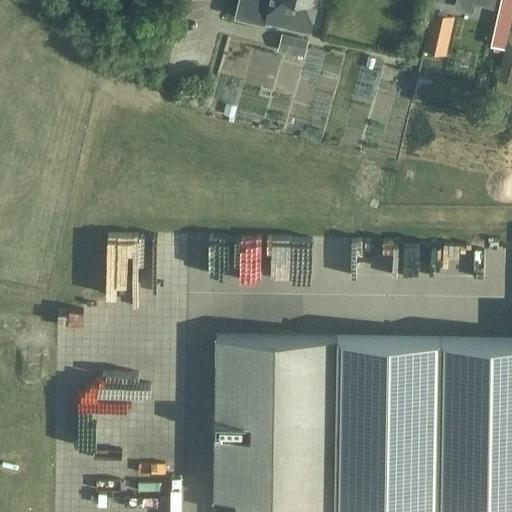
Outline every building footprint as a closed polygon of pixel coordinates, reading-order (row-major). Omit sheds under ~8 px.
[(238,0),(234,16),(265,23),(266,19),(311,30),(317,0),(238,0)] [(458,0),(457,6),(471,10),(473,1),(492,5),(493,0),(458,0)] [(511,0),(499,0),(496,13),(511,17),(511,10),(511,0)] [(432,11),(424,47),(445,52),(453,16),(432,11)] [(282,33),(278,49),(303,55),(307,39),(282,33)] [(511,81),(511,46),(507,46),(499,78),(511,81)] [(304,71),(324,75),(329,52),(310,47),(304,71)] [(101,230),(100,311),(122,312),(122,286),(135,287),(135,300),(172,301),(174,232),(101,230)] [(221,290),(220,232),(193,232),(194,268),(206,268),(206,290),(221,290)] [(231,233),(229,290),(268,291),(270,235),(231,233)] [(408,234),(384,234),(384,294),(409,293),(408,234)] [(320,235),(316,290),(346,292),(350,237),(320,235)] [(277,236),(277,292),(287,291),(287,236),(277,236)] [(355,261),(375,262),(377,237),(356,236),(355,261)] [(432,238),(430,295),(447,295),(447,297),(460,297),(462,239),(432,238)] [(81,299),(80,313),(96,313),(96,299),(81,299)] [(511,511),(511,338),(337,337),(217,336),(215,496),(237,496),(236,511),(511,511)] [(152,368),(85,369),(86,392),(152,391),(152,368)] [(67,444),(164,447),(165,420),(137,419),(137,412),(68,409),(67,444)] [(107,501),(109,478),(88,477),(86,499),(107,501)] [(128,477),(127,488),(146,489),(147,478),(128,477)] [(219,499),(219,511),(232,511),(233,499),(219,499)]
